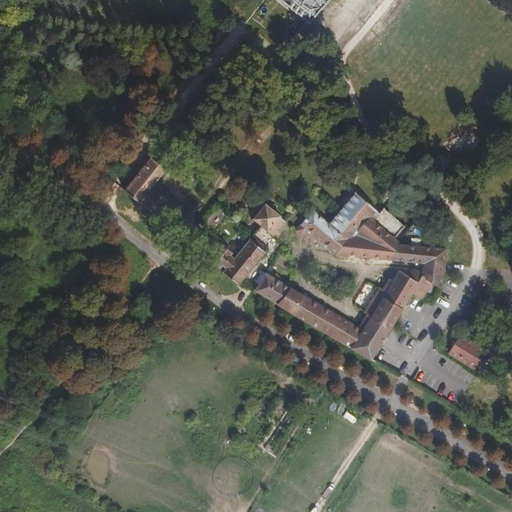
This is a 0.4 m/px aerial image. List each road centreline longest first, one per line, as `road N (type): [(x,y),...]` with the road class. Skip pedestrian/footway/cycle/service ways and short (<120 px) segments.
road 1 (residential): [(511,473),(217,302),(94,206)]
road 2 (unknown): [(161,259),(240,160),(344,61)]
